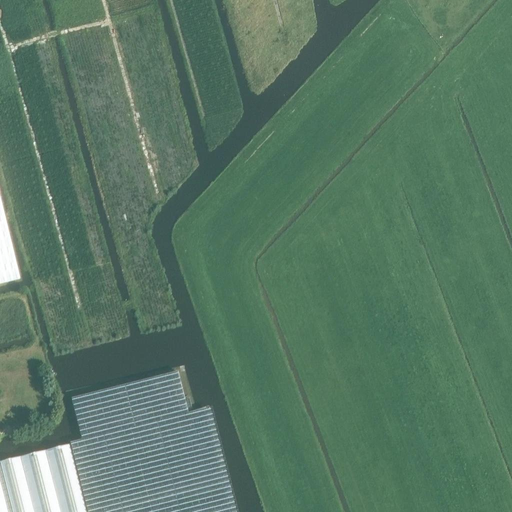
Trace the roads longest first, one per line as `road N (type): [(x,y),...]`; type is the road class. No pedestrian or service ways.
road 1 (track): [(80,308),(0,17)]
road 2 (track): [(103,0),(140,137)]
